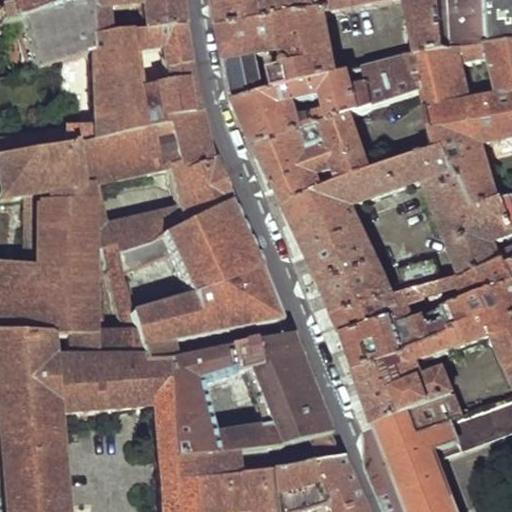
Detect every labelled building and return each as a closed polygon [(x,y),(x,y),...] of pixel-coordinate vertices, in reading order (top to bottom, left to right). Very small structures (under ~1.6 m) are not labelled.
[(5,0),(6,10),(0,10),(0,22),(16,21),(80,0),(5,0)] [(80,0),(16,21),(32,70),(88,53),(89,44),(105,42),(103,10),(136,7),(140,37),(178,30),(174,4),(173,0),(80,0)] [(215,0),(220,32),(316,14),(312,0),(215,0)] [(442,51),(439,0),(312,0),(316,14),(326,12),(326,15),(395,0),(402,0),(411,55),(442,51)] [(511,0),(439,0),(442,51),(511,43),(511,0)] [(234,103),(334,76),(326,15),(326,12),(316,14),(220,32),(227,67),(234,103)] [(89,44),(88,53),(91,126),(61,127),(13,139),(0,140),(0,160),(70,148),(138,138),(133,94),(137,93),(134,56),(157,53),(161,73),(186,70),(182,50),(178,30),(140,37),(105,42),(89,44)] [(411,55),(418,97),(428,153),(442,148),(451,176),(469,207),(497,197),(482,148),(511,141),(511,43),(442,51),(411,55)] [(418,97),(411,55),(347,74),(357,117),(418,97)] [(133,94),(138,138),(160,133),(160,126),(196,116),(191,93),(186,70),(161,73),(161,75),(151,76),(151,91),(137,93),(133,94)] [(244,127),(254,152),(305,134),(300,115),(326,106),(332,125),(349,120),(357,117),(347,74),(334,76),(234,103),(244,127)] [(0,511),(275,511),(270,473),(237,476),(234,457),(174,465),(163,368),(171,365),(166,349),(142,353),(132,318),(119,277),(112,257),(161,240),(227,208),(227,207),(219,185),(211,165),(206,166),(196,116),(160,126),(160,133),(138,138),(70,148),(0,160),(0,200),(17,198),(18,266),(0,265),(0,511)] [(368,172),(349,120),(332,125),(305,134),(254,152),(269,181),(283,209),(368,172)] [(469,207),(451,176),(442,148),(428,153),(368,172),(283,209),(309,264),(335,319),(504,263),(506,266),(511,264),(511,250),(492,255),(489,245),(511,236),(511,214),(508,195),(497,197),(469,207)] [(142,353),(166,349),(277,325),(256,272),(257,272),(242,240),(227,208),(161,240),(112,257),(119,277),(170,262),(190,299),(132,318),(142,353)] [(339,329),(343,339),(397,321),(401,328),(416,322),(414,316),(402,319),(401,315),(423,307),(421,300),(461,287),(466,304),(482,298),(511,288),(511,279),(506,266),(504,263),(335,319),(339,329)] [(360,387),(369,414),(374,428),(410,415),(418,435),(486,409),(485,406),(461,414),(441,364),(461,357),(459,352),(495,337),(511,379),(511,264),(506,266),(511,279),(511,288),(482,298),(491,324),(355,374),(360,387)] [(349,356),(355,374),(491,324),(482,298),(466,304),(445,313),(447,321),(430,327),(427,319),(416,322),(401,328),(397,321),(343,339),(349,356)] [(277,451),(326,438),(306,388),(286,338),(171,365),(163,368),(174,465),(235,456),(277,451)] [(456,511),(433,451),(495,429),(496,431),(511,425),(511,398),(486,409),(418,435),(410,415),(374,428),(406,511),(456,511)] [(359,511),(338,462),(291,471),(270,473),(275,511),(317,511),(320,511),(359,511)]
